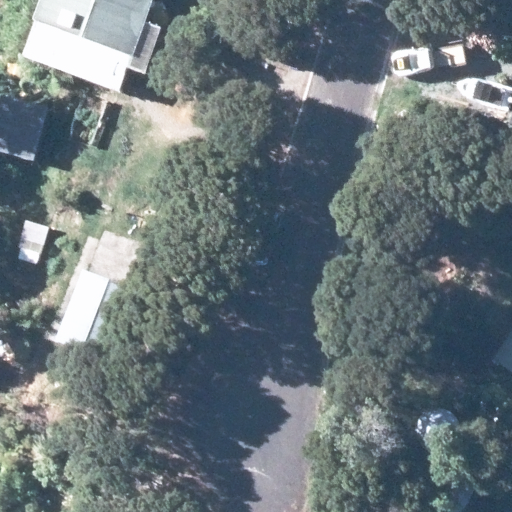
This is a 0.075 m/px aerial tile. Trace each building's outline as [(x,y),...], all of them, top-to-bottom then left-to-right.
[(48,0),(28,63),(128,95),(159,0),(48,0)] [(17,190),(16,169),(3,170),(4,191),(17,190)] [(133,286),(148,246),(114,234),(98,273),(133,286)] [(115,364),(142,294),(70,265),(43,336),(115,364)] [(511,341),(498,360),(511,370),(511,341)]
